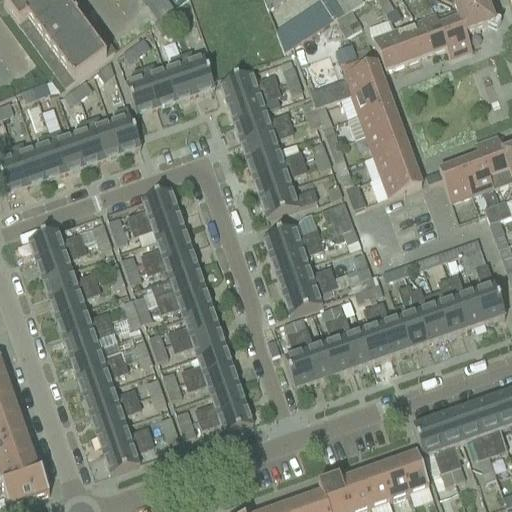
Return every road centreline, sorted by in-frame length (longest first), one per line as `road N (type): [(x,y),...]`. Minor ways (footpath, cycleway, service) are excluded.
road 1 (residential): [(292,441),(206,187),(192,169),(168,168),(0,226)]
road 2 (residential): [(77,511),(0,290)]
road 3 (residential): [(292,441),(511,363)]
road 4 (residential): [(97,511),(292,441)]
